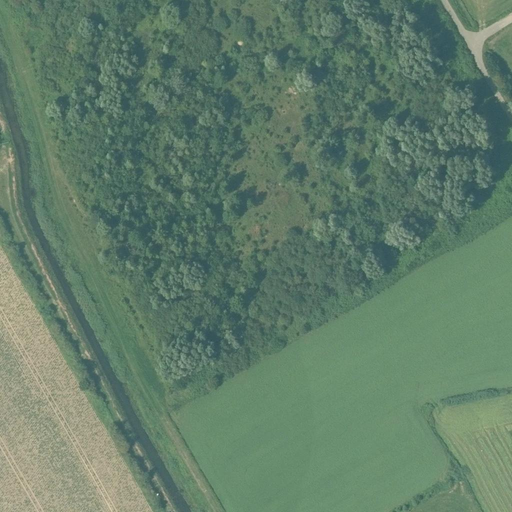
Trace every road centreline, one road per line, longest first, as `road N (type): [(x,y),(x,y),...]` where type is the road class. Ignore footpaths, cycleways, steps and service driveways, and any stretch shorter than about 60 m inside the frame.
road 1 (track): [(215,511),(111,316),(67,213),(0,9)]
road 2 (track): [(169,511),(22,235),(0,130)]
